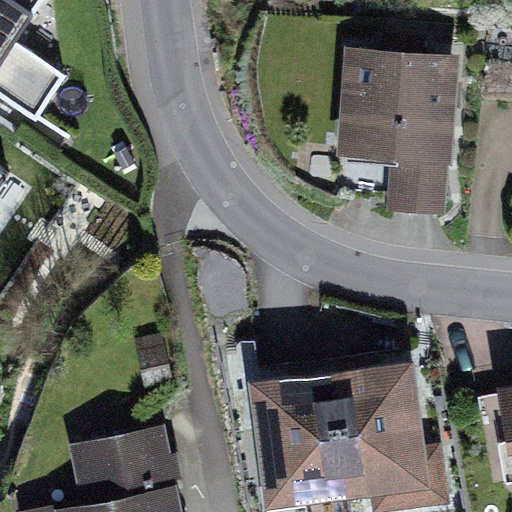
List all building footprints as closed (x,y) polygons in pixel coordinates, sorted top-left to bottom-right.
[(0,0),(0,92),(35,117),(65,76),(15,40),(42,0),(0,0)] [(387,57),(356,55),(350,147),(398,150),(396,177),(442,180),(449,61),(420,59),(421,38),(388,35),(387,57)] [(0,184),(9,172),(0,165),(0,184)] [(333,378),(347,487),(378,484),(380,505),(442,498),(437,459),(417,462),(407,369),(333,378)] [(347,487),(333,378),(263,386),(274,482),(306,478),(307,492),(347,487)] [(174,511),(157,431),(82,447),(95,509),(82,511),(174,511)]
